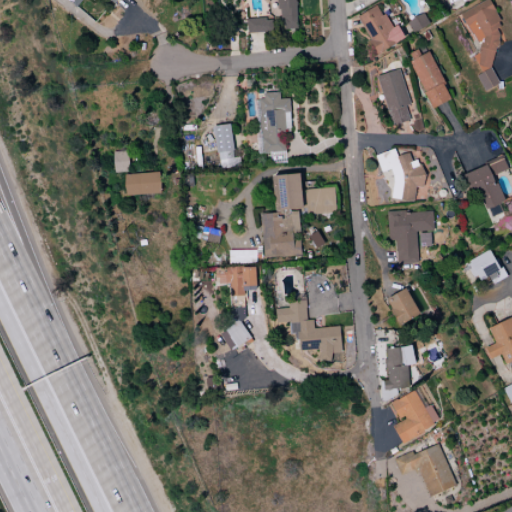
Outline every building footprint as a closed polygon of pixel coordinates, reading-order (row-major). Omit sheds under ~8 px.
[(295,0),(277,0),(279,29),(297,28),(295,0)] [(486,0),(460,12),(478,53),(471,56),(478,71),(494,64),(488,50),(501,44),(493,27),(500,24),(489,0),(486,0)] [(356,15),(369,41),(365,43),(371,55),(404,40),(397,25),(389,28),(378,5),(356,15)] [(411,32),(427,25),(423,14),(406,20),(411,32)] [(245,18),(246,32),(266,31),(266,18),(245,18)] [(408,61),(421,90),(441,80),(427,51),(408,61)] [(483,91),(498,84),(489,67),(475,75),(483,91)] [(408,105),(398,69),(375,76),(390,126),(408,121),(404,106),(408,105)] [(423,90),(429,108),(449,101),(443,84),(423,90)] [(288,99),(278,99),(278,92),(259,92),(260,152),(284,152),(283,128),(289,128),(288,99)] [(211,126),(217,165),(233,162),(227,124),(211,126)] [(396,202),(414,196),(412,189),(425,185),(417,159),(410,161),(408,152),(395,156),(393,149),(374,155),(380,172),(386,170),(396,202)] [(111,152),(113,172),(127,172),(126,151),(111,152)] [(466,171),(480,211),(502,202),(492,175),(506,170),(502,158),(466,171)] [(124,195),(159,194),(158,172),(123,174),(124,195)] [(262,258),(300,255),(299,241),(292,241),(291,232),(298,231),(297,209),(310,208),(310,214),(334,213),(333,188),(300,190),(299,174),(271,176),(273,213),(259,214),(262,258)] [(431,211),(385,213),(386,241),(394,240),(395,263),(416,263),(415,232),(432,231),(431,211)] [(430,246),(429,232),(418,233),(418,247),(430,246)] [(460,265),(467,280),(476,275),(479,281),(487,277),(491,284),(504,278),(490,250),(460,265)] [(255,290),(254,266),(218,267),(219,284),(228,284),(229,296),(244,295),(244,291),(255,290)] [(383,299),(398,326),(419,314),(404,288),(383,299)] [(338,326),(312,328),(312,320),(305,320),(304,298),(286,299),(287,308),(273,309),(274,323),(287,322),(288,333),(298,333),(299,350),(318,349),(318,361),(329,360),(329,352),(339,352),(338,326)] [(239,321),(246,318),(239,305),(225,313),(232,326),(219,333),(229,350),(249,339),(239,321)] [(487,327),(493,343),(483,347),(488,359),(499,354),(503,364),(511,360),(511,319),(511,317),(487,327)] [(413,365),(411,346),(383,348),(386,380),(378,381),(380,399),(395,398),(395,389),(405,388),(403,365),(413,365)] [(508,402),(511,400),(511,382),(501,388),(508,402)] [(399,442),(438,424),(430,404),(421,408),(414,391),(389,402),(398,421),(391,424),(399,442)] [(399,475),(416,468),(428,497),(454,486),(437,444),(412,454),(411,451),(393,458),(399,475)]
